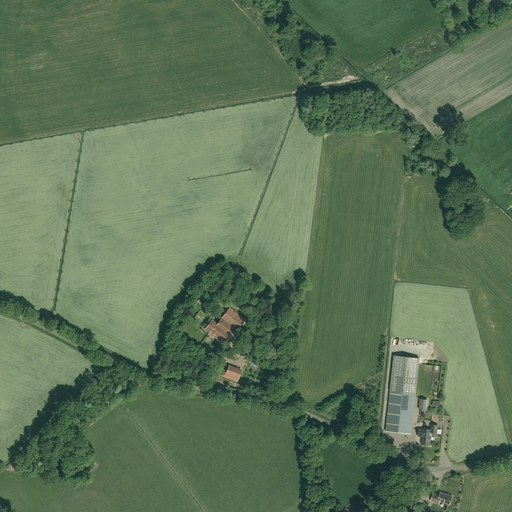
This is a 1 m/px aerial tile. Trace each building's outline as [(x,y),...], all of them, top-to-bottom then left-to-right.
[(481,0),(489,10),(495,5),(491,0),(481,0)] [(197,302),(202,306),(207,301),(201,296),(197,302)] [(229,308),(217,324),(212,320),(205,329),(210,333),(209,334),(212,336),(212,335),(221,342),(233,327),(237,330),(245,320),(229,308)] [(394,356),(386,431),(411,434),(419,359),(394,356)] [(221,376),(237,382),(242,370),(229,365),(226,371),(224,370),(221,376)] [(419,429),(418,435),(423,435),(422,437),(422,444),(430,445),(431,436),(437,437),(438,426),(431,425),(431,429),(428,429),(423,429),(419,429)] [(439,501),(449,504),(452,497),(448,495),(447,496),(440,493),(440,496),(433,494),(431,500),(439,503),(439,501)]
